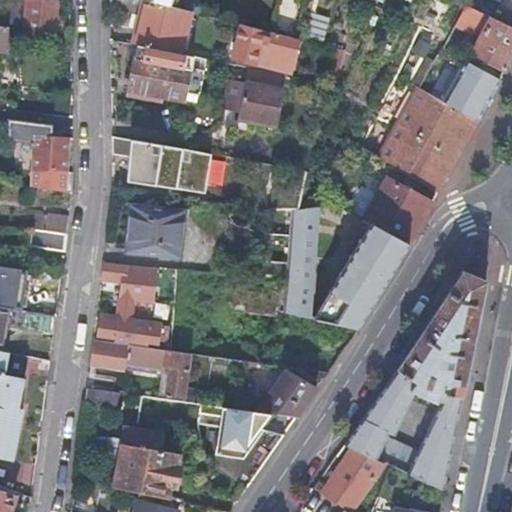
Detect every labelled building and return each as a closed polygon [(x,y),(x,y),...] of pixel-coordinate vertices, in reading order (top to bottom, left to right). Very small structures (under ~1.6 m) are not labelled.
[(20,29),(19,44),(49,46),(49,36),(58,36),(59,22),(50,21),(51,3),(22,1),(21,0),(4,0),(3,28),(15,29),(20,29)] [(188,14),(165,8),(133,0),(105,0),(106,7),(136,15),(128,46),(132,47),(178,56),(188,14)] [(133,0),(165,8),(167,0),(133,0)] [(511,2),(506,0),(487,0),(481,13),(487,16),(511,28),(511,2)] [(310,10),(304,31),(327,37),(332,16),(310,10)] [(511,49),(511,28),(487,16),(483,25),(474,20),(467,31),(477,36),(470,49),(503,67),(511,51),(511,49)] [(294,41),(291,40),(236,26),(229,56),(287,72),(294,41)] [(0,27),(0,51),(14,51),(14,49),(15,29),(3,28),(0,27)] [(193,110),(195,100),(203,61),(178,56),(132,47),(122,103),(176,115),(178,107),(193,110)] [(428,58),(413,87),(450,107),(465,78),(442,65),(445,60),(437,56),(434,61),(428,58)] [(235,112),(234,120),(275,128),(281,92),(277,91),(280,77),(244,69),(241,84),(224,80),(218,108),(235,112)] [(413,87),(373,160),(434,190),(474,120),(450,107),(413,87)] [(27,135),(26,143),(32,144),(29,171),(46,172),(44,185),(60,187),(65,139),(27,135)] [(113,137),(114,152),(133,155),(130,179),(205,193),(212,154),(147,143),(113,137)] [(350,214),(368,223),(405,242),(429,200),(371,169),(350,214)] [(281,316),(354,326),(357,323),(405,242),(368,223),(313,312),(303,309),(305,303),(315,223),(335,235),(348,213),(313,195),(312,208),(301,208),(294,209),(281,316)] [(128,205),(122,250),(173,257),(180,213),(128,205)] [(62,235),(65,216),(43,213),(39,219),(38,232),(62,235)] [(38,232),(26,231),(24,247),(60,252),(62,235),(38,232)] [(98,268),(96,281),(114,283),(113,300),(151,303),(153,273),(98,268)] [(420,339),(343,448),(350,451),(380,464),(388,467),(442,492),(454,436),(442,434),(440,442),(434,441),(432,447),(423,445),(432,403),(417,397),(415,400),(399,393),(407,379),(413,381),(409,390),(434,400),(440,392),(462,400),(487,288),(464,275),(420,339)] [(20,311),(51,315),(53,300),(22,296),(20,311)] [(0,351),(3,324),(49,331),(51,315),(20,311),(0,308),(0,351)] [(94,318),(91,342),(153,350),(156,325),(94,318)] [(89,342),(85,367),(121,371),(122,369),(162,374),(164,367),(171,368),(168,396),(186,399),(191,355),(163,351),(153,350),(91,342),(89,342)] [(0,397),(14,401),(24,358),(0,352),(0,397)] [(256,412),(293,417),(313,389),(284,370),(256,412)] [(84,379),(82,392),(110,395),(112,383),(84,379)] [(82,392),(80,409),(112,414),(115,396),(110,395),(82,392)] [(0,462),(5,464),(17,411),(12,409),(14,401),(0,397),(0,462)] [(116,464),(112,489),(135,494),(159,498),(160,499),(162,489),(169,491),(174,468),(166,467),(169,454),(152,451),(155,434),(118,428),(111,463),(116,464)] [(350,451),(320,496),(343,511),(350,511),(380,464),(350,451)] [(4,511),(11,491),(10,490),(0,486),(0,511),(4,511)] [(414,511),(438,511),(441,498),(411,492),(407,510),(414,511)] [(159,498),(135,494),(131,511),(173,511),(174,508),(158,505),(159,498)]
